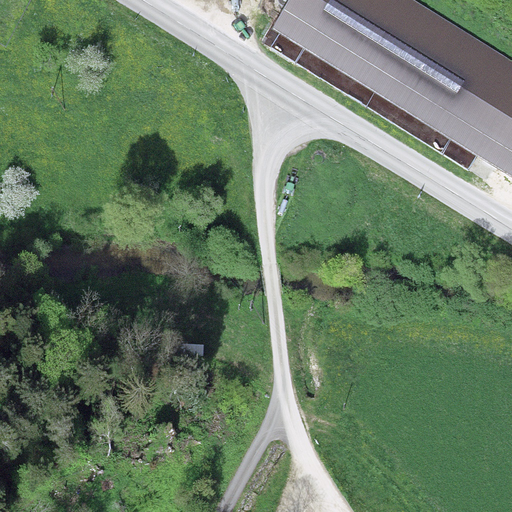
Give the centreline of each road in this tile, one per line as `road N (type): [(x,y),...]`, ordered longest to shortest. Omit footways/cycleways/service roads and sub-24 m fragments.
road 1 (secondary): [(511,227),(142,0)]
road 2 (track): [(283,392),(331,511)]
